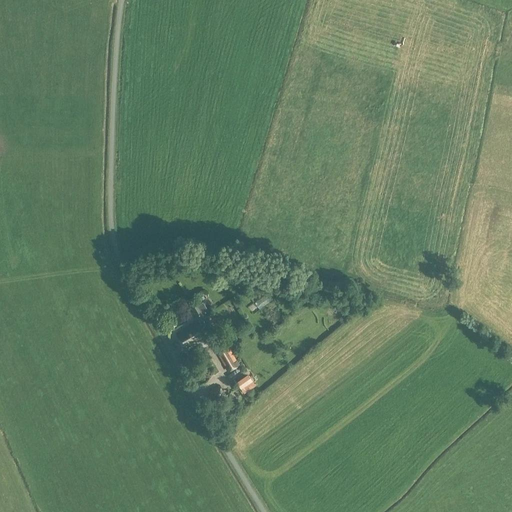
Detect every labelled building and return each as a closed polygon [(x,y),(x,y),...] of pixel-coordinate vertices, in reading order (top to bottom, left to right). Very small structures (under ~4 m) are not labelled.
[(258,301),(263,307),(276,293),(271,287),(258,301)] [(201,324),(199,325),(201,328),(206,325),(203,319),(211,315),(203,302),(192,308),(201,324)] [(177,335),(185,348),(196,342),(198,344),(207,339),(201,328),(199,325),(198,323),(177,335)] [(217,352),(228,372),(240,365),(229,345),(217,352)] [(245,393),(256,385),(248,374),(237,382),(245,393)] [(209,391),(216,402),(226,396),(220,385),(209,391)]
